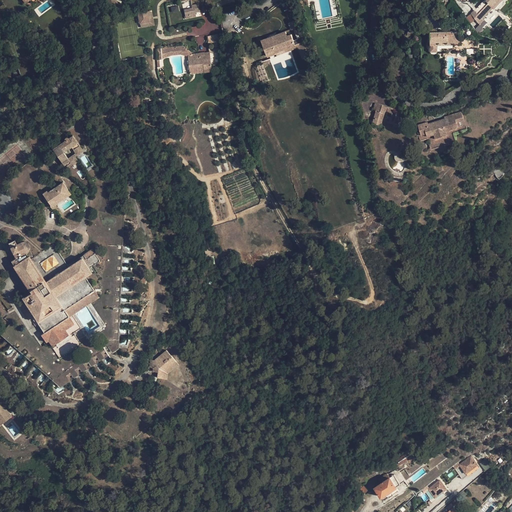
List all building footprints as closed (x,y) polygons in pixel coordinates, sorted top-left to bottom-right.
[(486,0),(486,1),(485,0),(484,0),(482,3),(485,6),(482,10),(478,10),(476,12),(474,10),(471,14),(479,25),(484,19),(483,19),(493,8),(494,9),(502,0),(486,0)] [(187,18),(196,16),(195,13),(195,11),(199,10),(198,4),(192,5),(193,8),(185,10),(187,18)] [(138,14),(140,23),(149,21),(147,12),(138,14)] [(262,40),(268,56),(291,47),(289,42),(297,40),(293,29),(297,28),(295,23),(290,25),(292,28),(262,40)] [(460,32),(430,33),(430,49),(437,49),(437,45),(453,44),(453,43),(460,43),(460,32)] [(414,37),(405,36),(404,44),(414,45),(414,37)] [(213,41),(214,43),(214,47),(209,47),(210,51),(211,52),(211,53),(219,52),(218,37),(208,38),(209,41),(213,41)] [(183,54),(188,55),(186,52),(186,49),(186,46),(156,49),(157,59),(162,59),(172,55),(179,55),(183,54)] [(193,54),(188,55),(190,74),(212,71),(210,52),(193,54)] [(263,65),(256,67),(261,82),(268,80),(263,65)] [(28,73),(25,66),(18,68),(21,75),(28,73)] [(385,112),(394,114),(395,108),(374,103),(373,110),(375,110),(372,123),(382,125),(385,112)] [(428,122),(418,125),(421,135),(426,134),(427,137),(434,134),(436,138),(447,135),(446,131),(458,127),(456,122),(463,120),(461,112),(444,117),(445,119),(428,124),(428,122)] [(62,162),(59,164),(61,167),(64,165),(67,169),(71,166),(78,161),(75,156),(83,150),(73,135),(69,138),(68,137),(67,137),(66,137),(65,138),(64,139),(65,141),(53,149),(62,162)] [(81,164),(78,161),(71,166),(74,169),(81,164)] [(494,170),(497,178),(503,175),(500,168),(494,170)] [(47,191),(43,193),(51,204),(51,206),(51,207),(52,207),(53,208),(54,208),(55,207),(56,206),(56,205),(56,204),(71,193),(63,182),(48,192),(47,191)] [(71,193),(56,204),(57,206),(72,196),(71,193)] [(111,215),(106,339),(107,345),(113,353),(119,349),(124,215),(111,215)] [(14,240),(9,242),(16,257),(11,261),(14,265),(31,291),(22,297),(19,297),(18,298),(17,300),(17,302),(29,320),(34,317),(45,332),(41,335),(46,343),(49,341),(52,346),(56,344),(69,335),(65,330),(74,324),(69,317),(65,309),(95,290),(86,276),(92,272),(89,268),(100,260),(93,250),(82,257),(68,266),(67,265),(54,244),(31,259),(27,253),(28,252),(29,248),(29,246),(28,243),(24,242),(22,242),(16,244),(14,240)] [(81,255),(82,257),(93,250),(92,248),(81,255)] [(67,265),(68,266),(82,257),(81,255),(67,265)] [(65,309),(69,317),(100,297),(95,290),(65,309)] [(40,370),(60,387),(108,355),(100,343),(62,368),(10,323),(0,335),(21,353),(24,356),(37,367),(40,370)] [(71,339),(69,335),(56,344),(59,347),(71,339)] [(153,368),(153,371),(158,372),(157,377),(164,378),(165,371),(176,362),(166,350),(154,360),(151,360),(149,367),(153,368)] [(176,362),(165,371),(168,373),(178,364),(176,362)] [(4,400),(0,394),(0,420),(10,413),(1,402),(4,400)] [(0,420),(0,424),(12,415),(10,413),(0,420)] [(410,451),(397,460),(400,464),(407,459),(408,461),(414,457),(410,451)] [(471,457),(460,465),(466,473),(477,465),(471,457)] [(463,479),(468,475),(458,463),(453,466),(463,479)] [(396,469),(387,474),(396,487),(405,481),(404,480),(404,479),(403,478),(399,474),(396,469)] [(396,487),(387,474),(379,479),(382,483),(375,487),(381,497),(385,494),(386,495),(387,495),(392,492),(392,491),(392,490),(396,487)] [(440,480),(429,489),(435,497),(446,488),(440,480)] [(432,503),(437,499),(435,497),(429,489),(427,486),(422,490),(432,503)]
